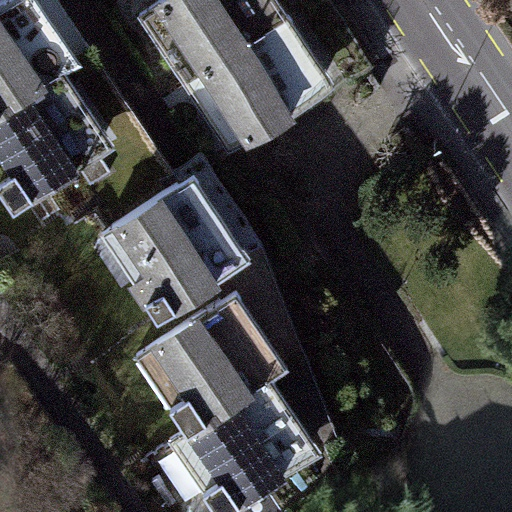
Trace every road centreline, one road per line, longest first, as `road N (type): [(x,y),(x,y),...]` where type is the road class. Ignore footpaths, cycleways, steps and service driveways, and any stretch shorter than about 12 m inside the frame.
road 1 (residential): [(0,317),(136,511)]
road 2 (primary): [(430,0),(511,114)]
